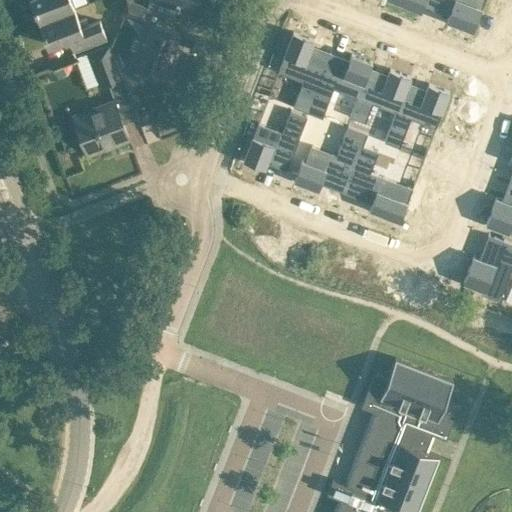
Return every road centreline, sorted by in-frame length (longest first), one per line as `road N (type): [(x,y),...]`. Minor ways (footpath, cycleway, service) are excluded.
road 1 (residential): [(200,175),(439,266),(511,78)]
road 2 (residential): [(200,175),(206,214),(165,355),(261,392)]
road 3 (unclassified): [(56,511),(75,451),(75,407),(45,289)]
road 4 (residential): [(511,77),(303,0)]
road 5 (residential): [(268,0),(200,175)]
road 6 (residential): [(261,392),(330,418),(294,511)]
road 7 (residential): [(215,511),(261,392)]
road 8 (residential): [(45,289),(0,172)]
